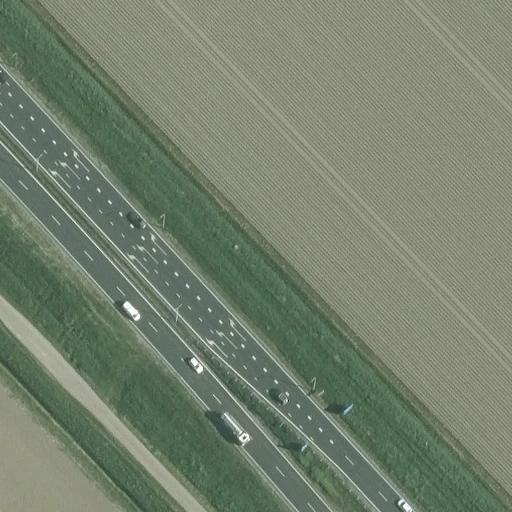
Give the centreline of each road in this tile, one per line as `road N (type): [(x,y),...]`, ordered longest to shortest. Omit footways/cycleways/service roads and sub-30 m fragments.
road 1 (trunk): [(393,511),(0,85)]
road 2 (trunk): [(0,152),(314,511)]
road 3 (unclassified): [(199,511),(0,303)]
